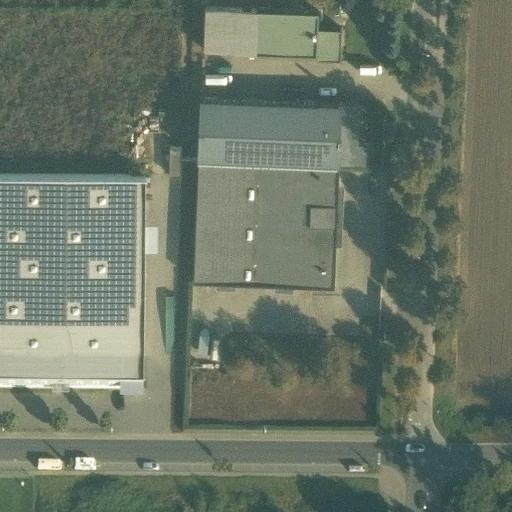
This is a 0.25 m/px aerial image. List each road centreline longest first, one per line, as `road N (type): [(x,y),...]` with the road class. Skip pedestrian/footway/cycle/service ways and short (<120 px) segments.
road 1 (unclassified): [(420,456),(443,0)]
road 2 (residential): [(420,456),(0,453)]
